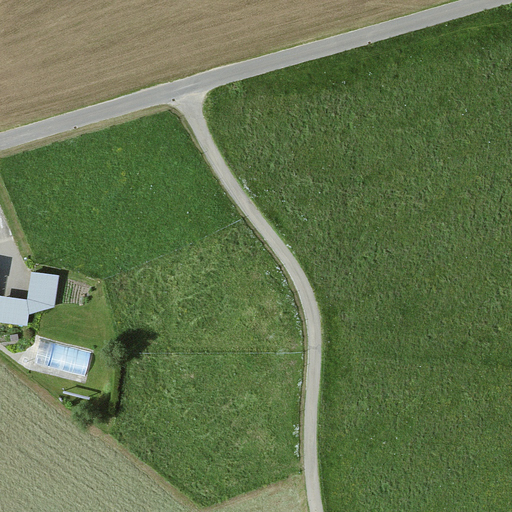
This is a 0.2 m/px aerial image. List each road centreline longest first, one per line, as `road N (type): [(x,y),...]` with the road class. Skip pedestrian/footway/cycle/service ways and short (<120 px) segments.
road 1 (unclassified): [(320,511),(308,453),(315,322),(292,267),(211,159),(182,90)]
road 2 (unclassified): [(490,0),(182,90)]
road 3 (unclassified): [(182,90),(0,146)]
